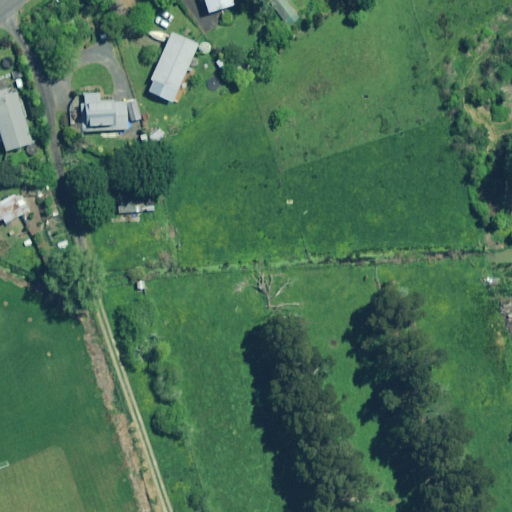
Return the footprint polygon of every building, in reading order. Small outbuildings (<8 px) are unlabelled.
[(230,0),(202,0),(207,15),(233,6),(230,0)] [(298,14),(286,0),(275,0),(269,5),(285,25),(298,14)] [(197,46),(171,34),(149,81),(175,93),(197,46)] [(0,93),(0,139),(4,153),(30,145),(13,89),(0,93)] [(99,95),(84,95),(84,132),(125,132),(125,103),(99,103),(99,95)] [(28,213),(19,195),(0,203),(0,217),(4,225),(28,213)]
